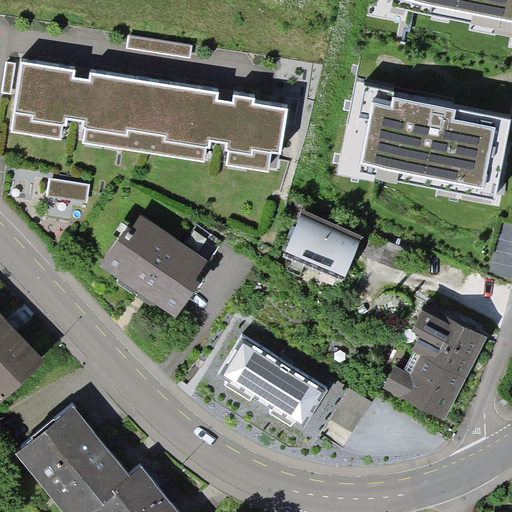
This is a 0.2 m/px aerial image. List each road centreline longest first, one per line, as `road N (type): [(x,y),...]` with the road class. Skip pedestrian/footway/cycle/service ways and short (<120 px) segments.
road 1 (tertiary): [(343,498),(254,477),(214,457),(169,421),(0,240)]
road 2 (unknown): [(0,32),(161,54)]
road 3 (tertiary): [(489,460),(431,486),(343,498)]
road 4 (residential): [(511,321),(489,386),(489,460)]
